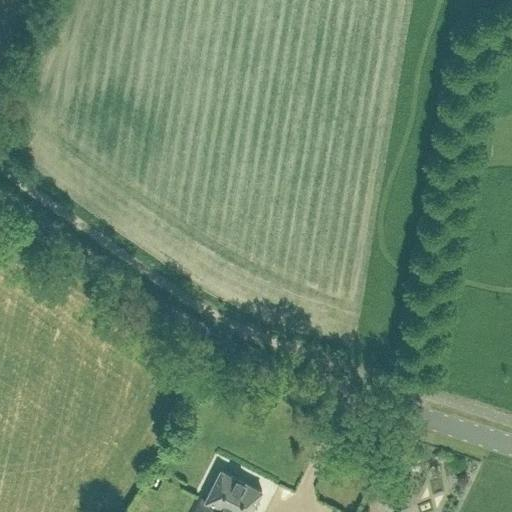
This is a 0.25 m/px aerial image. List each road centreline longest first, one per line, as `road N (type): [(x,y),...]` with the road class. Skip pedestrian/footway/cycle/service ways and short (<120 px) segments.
road 1 (tertiary): [(511,443),(214,347),(0,200)]
road 2 (track): [(416,378),(473,52),(482,39),(511,28)]
